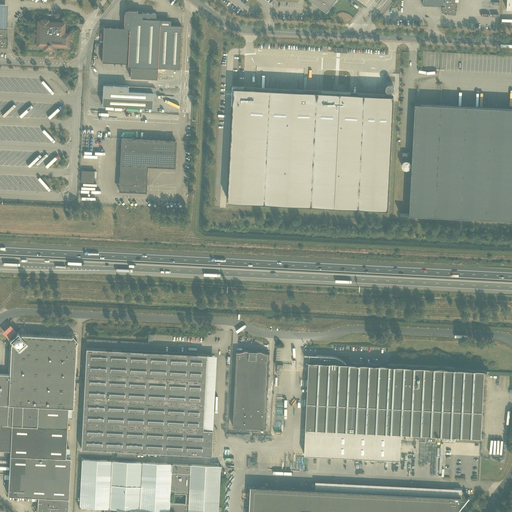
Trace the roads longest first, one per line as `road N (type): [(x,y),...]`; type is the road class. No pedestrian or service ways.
road 1 (unclassified): [(511,341),(353,328),(325,336),(267,334),(230,321),(79,314),(0,319)]
road 2 (motorway): [(511,274),(0,250)]
road 3 (motorway): [(0,261),(511,285)]
road 4 (tertiary): [(511,43),(240,29),(193,0)]
road 5 (track): [(192,224),(204,8)]
